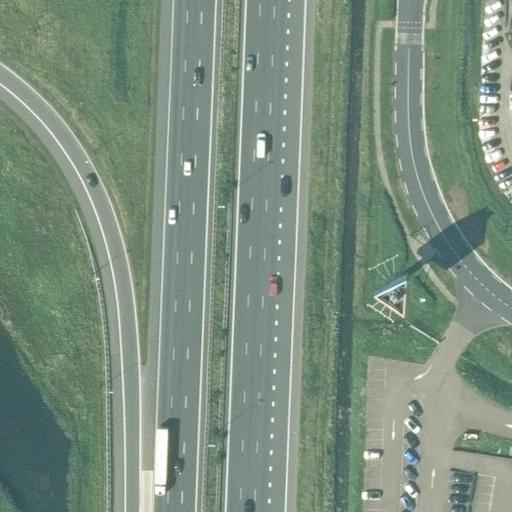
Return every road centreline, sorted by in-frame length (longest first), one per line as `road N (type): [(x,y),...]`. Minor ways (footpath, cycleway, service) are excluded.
road 1 (motorway): [(194,0),(173,511)]
road 2 (motorway): [(245,511),(265,0)]
road 3 (motorway): [(0,75),(63,137),(111,232),(129,315),(135,511)]
road 4 (unclassified): [(511,309),(442,237),(420,183),(406,115),(410,0)]
